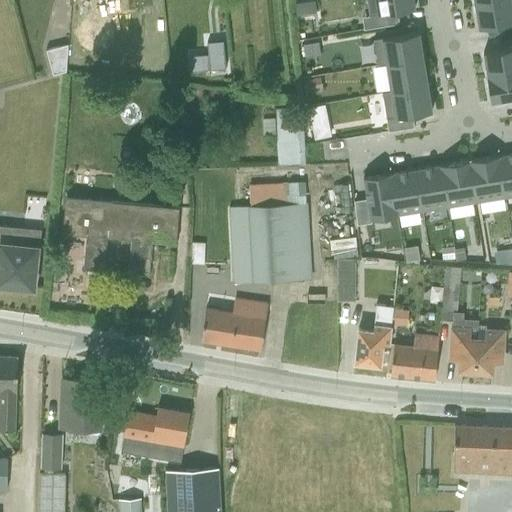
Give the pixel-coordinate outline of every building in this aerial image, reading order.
[(418,0),(361,0),(365,22),(421,12),(418,0)] [(511,0),(490,0),(473,3),(477,28),(511,22),(511,0)] [(422,32),(371,42),(385,120),(436,111),(422,32)] [(65,72),(67,45),(45,50),(51,76),(65,72)] [(511,46),(482,52),(486,76),(511,71),(511,46)] [(486,78),(489,101),(511,97),(511,71),(486,76),(486,78)] [(336,102),(313,103),(314,135),(338,135),(336,102)] [(302,107),(274,108),(276,165),(304,164),(302,107)] [(240,135),(270,137),(271,125),(240,123),(240,135)] [(466,160),(362,177),(369,219),(511,195),(511,152),(471,159),(466,160)] [(231,283),(310,279),(306,202),(304,202),(303,182),(247,185),(249,206),(227,207),(231,283)] [(178,207),(65,197),(61,233),(85,235),(82,270),(103,272),(106,237),(130,239),(127,273),(148,275),(150,241),(174,243),(178,207)] [(0,284),(32,288),(38,229),(0,225),(0,284)] [(203,264),(203,243),(191,243),(191,264),(203,264)] [(354,259),(336,259),(336,302),(354,301),(354,259)] [(397,261),(378,259),(373,305),(374,305),(371,329),(357,327),(353,362),(379,366),(382,345),(388,346),(397,261)] [(457,370),(473,371),(477,325),(477,320),(462,318),(463,312),(456,312),(459,266),(443,265),(440,321),(451,322),(451,326),(450,326),(448,359),(458,360),(457,370)] [(260,349),(267,303),(234,297),(232,310),(205,306),(200,340),(260,349)] [(477,325),(473,371),(490,372),(491,362),(501,363),(503,329),(485,328),(486,325),(477,325)] [(389,375),(433,380),(437,335),(413,333),(413,344),(392,343),(389,375)] [(0,351),(0,429),(15,430),(17,352),(0,351)] [(99,432),(99,429),(101,380),(61,379),(59,427),(82,428),(82,432),(84,434),(96,434),(99,432)] [(122,436),(120,451),(180,462),(182,446),(188,412),(156,406),(155,415),(127,410),(122,436)] [(511,472),(511,426),(454,424),(453,444),(453,471),(481,473),(481,471),(511,472)] [(60,435),(42,434),(41,466),(58,467),(60,435)] [(219,511),(217,466),(165,469),(166,511),(219,511)] [(37,473),(36,511),(62,511),(64,473),(37,473)] [(151,511),(152,509),(139,510),(138,498),(119,499),(119,511),(151,511)]
